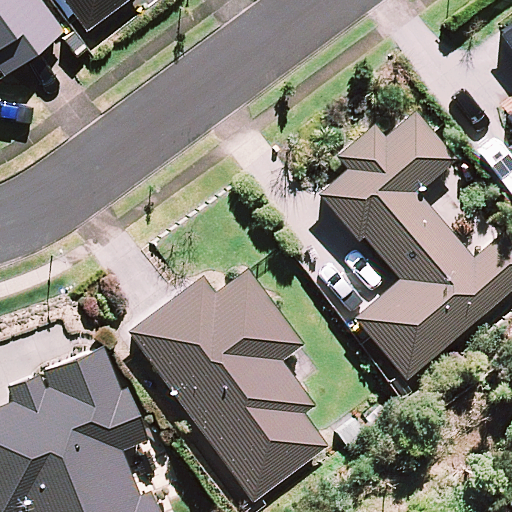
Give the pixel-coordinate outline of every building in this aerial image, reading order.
[(0,0),(0,76),(61,32),(36,0),(0,0)] [(60,0),(83,31),(126,0),(60,0)] [(511,23),(497,34),(511,54),(511,112),(503,119),(511,131),(511,143),(506,148),(511,156),(511,23)] [(451,160),(411,113),(380,139),(370,127),(337,155),(348,168),(316,195),(355,239),(360,235),(398,280),(353,319),(405,380),(511,287),(511,237),(505,230),(471,260),(413,193),(451,160)] [(282,356),(298,344),(246,272),(213,296),(201,278),(127,333),(251,502),(326,448),(301,413),(316,402),(301,383),(282,356)] [(153,511),(146,492),(137,496),(119,449),(145,439),(126,392),(119,395),(101,347),(6,384),(13,402),(0,407),(0,511),(153,511)]
